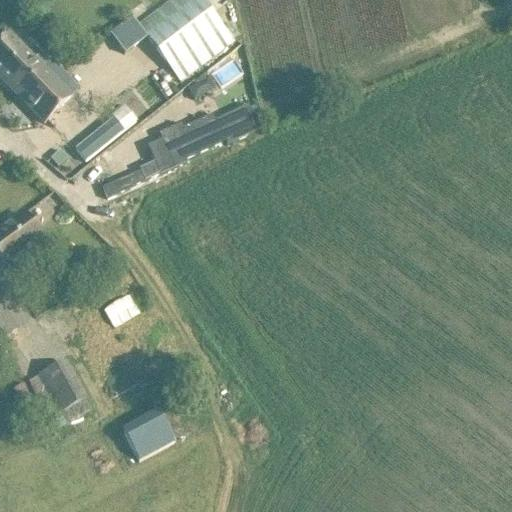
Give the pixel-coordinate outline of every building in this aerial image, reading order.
[(174,0),(138,27),(149,43),(180,84),(233,44),(200,0),(174,0)] [(149,43),(138,27),(134,22),(111,39),(127,59),(149,43)] [(0,44),(0,79),(16,95),(42,70),(51,61),(42,52),(32,62),(25,54),(26,53),(25,52),(15,61),(1,46),(3,44),(2,43),(0,44)] [(64,92),(42,70),(16,95),(16,96),(18,94),(36,112),(34,114),(45,125),(71,99),(64,92)] [(187,91),(193,102),(214,90),(208,79),(187,91)] [(221,107),(226,135),(256,129),(251,102),(221,107)] [(75,151),(85,164),(136,124),(126,111),(75,151)] [(185,161),(225,143),(221,135),(213,118),(162,141),(147,148),(154,164),(139,171),(140,175),(145,186),(175,172),(188,167),(185,161)] [(124,181),(107,188),(111,198),(112,199),(129,193),(145,186),(140,175),(124,181)] [(24,217),(0,233),(0,258),(7,268),(42,242),(24,217)] [(0,308),(0,343),(17,331),(0,308)] [(86,402),(64,364),(39,378),(60,415),(86,402)] [(159,416),(123,435),(139,464),(175,445),(159,416)]
